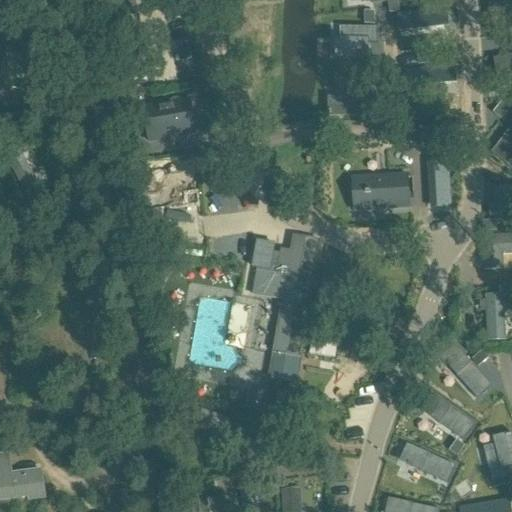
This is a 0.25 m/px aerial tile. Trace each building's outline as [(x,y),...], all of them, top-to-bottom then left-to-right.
[(511,2),(491,6),(494,22),(492,22),(494,33),(511,29),(511,2)] [(256,8),(229,7),(227,38),(254,40),(256,8)] [(445,11),(397,18),(399,35),(447,29),(445,11)] [(335,53),(333,53),(333,59),(362,59),(362,43),(374,43),(374,28),(355,28),(355,30),(342,30),(342,43),(335,43),(335,53)] [(0,83),(0,86),(43,96),(51,59),(8,49),(0,83)] [(497,79),(498,88),(511,85),(511,59),(495,63),(498,79),(497,79)] [(177,91),(190,90),(187,63),(175,64),(177,91)] [(453,67),(404,73),(406,90),(455,84),(453,67)] [(251,68),(232,72),(241,119),(261,115),(251,68)] [(369,102),(369,89),(337,90),(337,101),(332,101),(332,118),(362,117),(361,102),(369,102)] [(144,106),(150,140),(196,132),(191,99),(185,100),(182,97),(178,96),(175,97),(171,99),(170,102),(144,106)] [(450,128),(421,130),(422,151),(451,149),(450,128)] [(511,128),(492,154),(511,170),(511,128)] [(21,152),(7,159),(26,194),(39,187),(21,152)] [(447,166),(430,167),(433,209),(449,208),(447,166)] [(407,176),(352,178),(354,212),(409,210),(407,176)] [(505,182),(487,183),(490,228),(508,227),(505,182)] [(281,302),(272,355),(268,380),(298,384),(302,360),(300,360),(321,240),(293,235),(290,251),(281,250),(280,253),(256,250),(252,268),(256,268),(252,296),(281,302)] [(511,235),(482,237),(483,270),(502,270),(501,256),(511,255),(511,235)] [(504,296),(486,297),(486,302),(487,312),(488,343),(506,342),(504,296)] [(457,349),(445,360),(449,364),(447,365),(450,369),(452,368),(459,376),(458,377),(477,398),(490,386),(457,349)] [(434,397),(424,410),(429,414),(428,415),(431,418),(432,416),(441,423),(440,424),(463,441),(474,426),(434,397)] [(498,449),(485,452),(488,465),(487,465),(491,484),(505,480),(502,469),(511,466),(511,441),(511,436),(505,438),(505,440),(496,442),(498,449)] [(275,439),(242,443),(244,462),(277,459),(275,439)] [(409,447),(403,462),(408,465),(407,466),(412,468),(412,466),(422,471),(421,472),(448,484),(455,467),(409,447)] [(0,502),(27,499),(28,503),(43,501),(39,473),(10,477),(7,457),(0,457),(0,502)] [(396,459),(377,467),(385,487),(405,479),(396,459)] [(258,511),(256,489),(241,491),(243,511),(258,511)] [(301,511),(301,491),(282,492),(282,511),(301,511)] [(132,511),(130,494),(116,496),(117,511),(132,511)] [(215,511),(215,500),(199,502),(200,511),(215,511)] [(391,500),(388,511),(439,511),(391,500)] [(510,511),(509,501),(460,509),(460,511),(510,511)]
